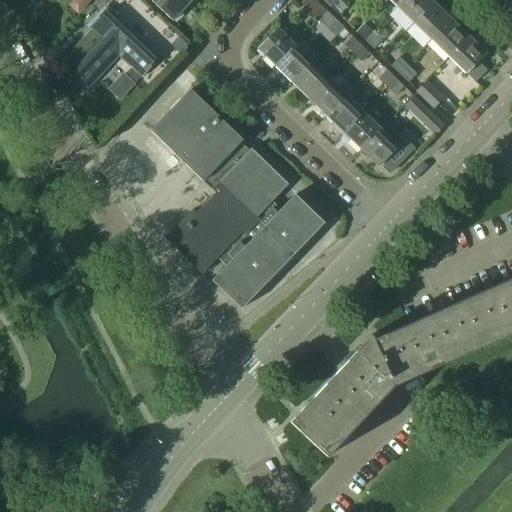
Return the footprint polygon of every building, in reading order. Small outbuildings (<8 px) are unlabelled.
[(93,30),(69,54),(76,61),(69,68),(89,87),(120,54),(141,74),(159,55),(113,11),(123,0),(96,0),(80,18),(88,26),(90,28),(93,30)] [(190,2),(187,0),(151,0),(173,20),(190,2)] [(317,20),(326,11),(314,0),(305,0),(301,4),(317,20)] [(347,7),(339,0),(336,0),(330,7),(339,16),(347,7)] [(402,0),(397,6),(414,23),(434,2),(432,0),(402,0)] [(414,23),(431,39),(451,18),(434,2),(414,23)] [(326,11),(317,20),(326,29),(335,20),(326,11)] [(431,39),(449,56),(469,35),(451,18),(431,39)] [(365,41),(373,32),(363,23),(355,32),(365,41)] [(274,66),(294,45),(276,27),(256,48),(274,66)] [(382,41),(373,32),(365,41),(374,49),(382,41)] [(469,35),(449,56),(466,72),(467,72),(476,81),(489,69),(479,59),(486,51),(469,35)] [(352,54),(360,45),(351,36),(342,45),(352,54)] [(274,66),(292,83),(312,62),(294,45),(274,66)] [(369,54),(360,45),(352,54),(361,62),(369,54)] [(398,73),(406,65),(398,57),(390,66),(398,73)] [(329,78),(312,62),(292,83),(309,99),(329,78)] [(416,74),(406,65),(398,73),(408,83),(416,74)] [(386,87),(394,78),(386,70),(377,79),(386,87)] [(309,99),(326,116),(346,94),(329,78),(309,99)] [(404,87),(394,78),(386,87),(396,96),(404,87)] [(432,109),(434,108),(444,99),(425,81),(415,92),(432,109)] [(191,89),(151,130),(211,188),(212,188),(216,191),(196,212),(192,208),(165,237),(202,273),(218,256),(226,264),(212,278),(242,307),(324,222),(294,193),(280,207),(272,200),(288,183),(191,89)] [(326,116),(343,132),(363,111),(346,94),(326,116)] [(413,97),(405,105),(423,122),(431,114),(431,113),(421,105),(413,97)] [(343,132),(360,149),(381,127),(363,111),(343,132)] [(381,128),(361,149),(379,166),(379,165),(388,174),(412,149),(386,123),(381,128)] [(344,363),(288,422),(325,456),(392,386),(511,333),(511,278),(371,341),(369,336),(343,362),(344,363)]
